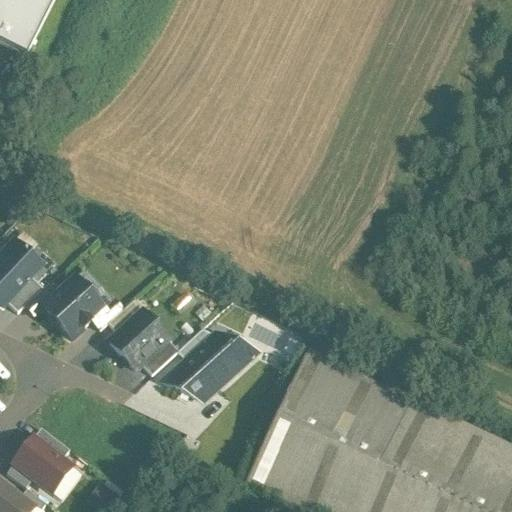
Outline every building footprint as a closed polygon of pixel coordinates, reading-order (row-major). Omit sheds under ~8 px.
[(58,0),(0,0),(0,48),(26,62),(58,0)] [(0,309),(2,312),(7,307),(30,284),(40,274),(13,247),(0,260),(0,309)] [(30,284),(7,307),(17,318),(25,310),(41,295),(30,284)] [(56,300),(43,313),(71,344),(90,326),(102,315),(102,314),(74,284),(56,300)] [(41,295),(25,310),(35,321),(43,313),(56,300),(46,290),(41,295)] [(112,305),(102,314),(102,315),(90,326),(99,335),(109,326),(121,315),(112,305)] [(120,338),(141,319),(130,306),(121,315),(109,326),(120,338)] [(109,348),(134,375),(141,368),(166,345),(141,319),(120,338),(109,348)] [(163,389),(201,407),(255,357),(214,338),(163,389)] [(176,356),(166,345),(141,368),(151,379),(176,356)] [(383,392),(357,379),(357,378),(355,377),(355,378),(329,366),(330,365),(327,364),(327,365),(308,356),(245,490),(263,499),(263,500),(265,501),(265,500),(291,511),(511,511),(511,453),(498,447),(499,444),(496,443),(495,445),(469,433),(470,431),(468,430),(467,432),(441,420),(442,417),(440,417),(439,419),(413,406),(414,404),(412,404),(411,405),(385,393),(386,392),(384,390),(383,392)] [(40,433),(32,443),(61,465),(68,455),(40,433)] [(61,465),(32,443),(13,468),(13,469),(51,497),(70,472),(61,465)] [(32,483),(13,469),(6,478),(25,492),(32,483)] [(30,511),(19,503),(0,488),(0,511),(30,511)] [(41,511),(45,508),(26,493),(19,503),(30,511),(41,511)]
